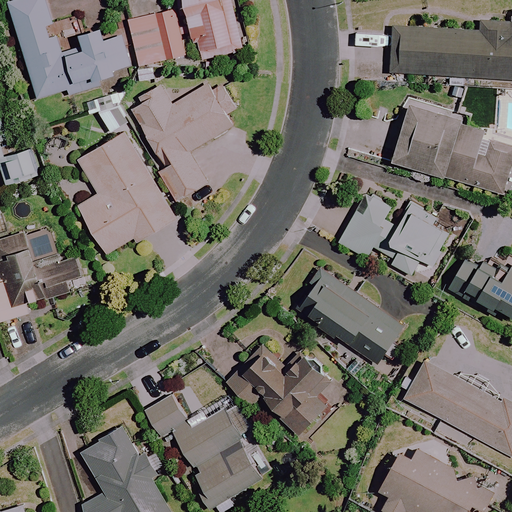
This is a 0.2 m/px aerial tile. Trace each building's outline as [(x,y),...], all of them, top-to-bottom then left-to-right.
[(62,55),(44,0),(17,0),(8,3),(38,99),(69,89),(68,86),(131,67),(121,35),(104,41),(101,30),(81,36),(84,48),(62,55)] [(182,0),(198,54),(229,45),(231,53),(244,50),(230,0),(182,0)] [(186,56),(175,6),(128,17),(139,66),(186,56)] [(396,43),(388,42),(386,73),(511,81),(511,32),(397,25),(396,43)] [(0,171),(3,181),(38,171),(21,111),(10,114),(0,77),(0,171)] [(226,108),(234,103),(220,79),(172,106),(160,85),(128,103),(164,166),(158,169),(176,201),(207,184),(189,152),(236,126),(226,108)] [(130,122),(115,93),(86,107),(90,116),(99,112),(109,132),(130,122)] [(464,120),(410,104),(393,163),(503,195),(511,164),(511,147),(482,139),(485,131),(463,125),(464,120)] [(175,221),(126,133),(79,159),(99,195),(78,207),(106,255),(130,241),(132,245),(175,221)] [(392,207),(366,193),(338,243),(368,259),(374,248),(388,256),(394,246),(432,267),(450,234),(431,224),(435,215),(410,201),(396,226),(385,220),(392,207)] [(75,255),(66,222),(0,240),(0,277),(1,280),(0,280),(0,322),(30,314),(28,305),(70,293),(67,281),(81,277),(75,255)] [(504,278),(465,259),(451,287),(511,317),(511,264),(504,278)] [(404,327),(325,272),(298,311),(378,366),(404,327)] [(327,376),(294,339),(274,357),(264,346),(226,381),(250,407),(262,396),(297,435),(328,408),(311,390),(327,376)] [(500,400),(427,360),(405,400),(511,458),(511,400),(503,395),(500,400)] [(189,426),(173,395),(146,410),(161,438),(173,431),(204,489),(200,491),(211,511),(222,511),(232,507),(227,499),(264,480),(225,407),(189,426)] [(173,511),(127,426),(81,450),(104,493),(79,507),(82,511),(173,511)] [(455,468),(402,443),(380,490),(390,494),(382,510),(385,511),(405,511),(407,508),(416,511),(485,511),(494,494),(452,474),(455,468)]
